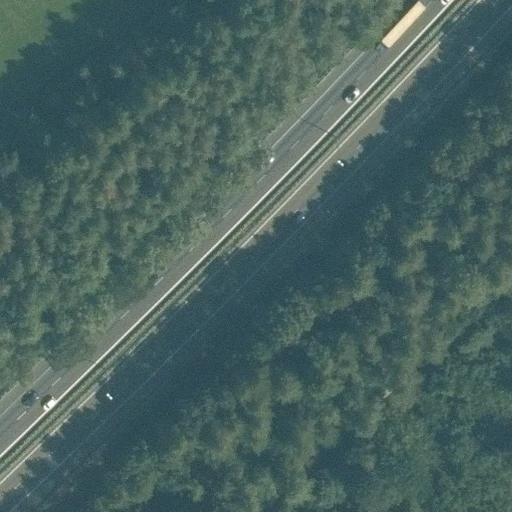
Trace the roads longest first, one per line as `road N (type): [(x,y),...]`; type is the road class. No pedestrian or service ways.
road 1 (motorway): [(0,499),(149,364),(499,0)]
road 2 (motorway): [(429,0),(112,334),(0,436)]
road 3 (track): [(268,511),(397,386)]
